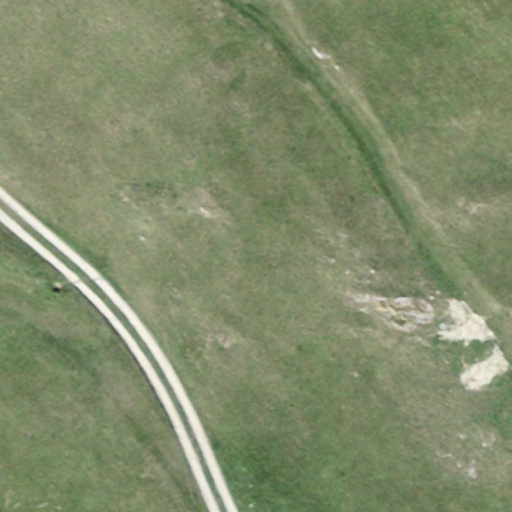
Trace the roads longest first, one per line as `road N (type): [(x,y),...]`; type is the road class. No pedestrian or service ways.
road 1 (track): [(261,0),(363,122),(424,240),(511,364)]
road 2 (track): [(227,511),(147,345),(81,270),(0,197)]
